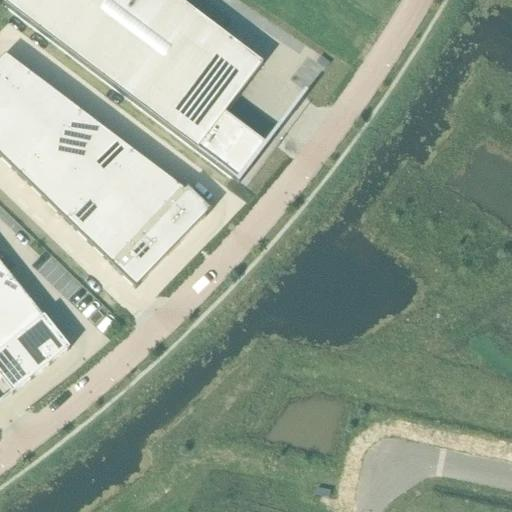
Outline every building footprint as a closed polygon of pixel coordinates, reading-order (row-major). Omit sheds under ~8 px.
[(175,0),(9,0),(4,7),(236,183),(239,185),(242,180),(240,179),(265,146),(264,146),(224,115),(262,65),(175,0)] [(5,56),(0,61),(0,159),(135,290),(211,212),(187,189),(185,192),(5,56)] [(1,266),(0,266),(0,286),(11,278),(1,266)] [(11,278),(0,286),(0,307),(21,291),(11,278)] [(21,291),(0,307),(0,327),(31,303),(21,291)] [(31,303),(0,327),(0,328),(12,343),(25,333),(43,319),(31,303)] [(43,319),(25,333),(50,365),(69,350),(44,318),(43,319)] [(0,328),(0,352),(6,348),(12,343),(0,328)] [(12,343),(6,348),(31,381),(50,365),(25,333),(12,343)] [(0,352),(0,380),(12,396),(31,381),(6,348),(0,352)] [(291,511),(190,491),(185,511),(291,511)]
